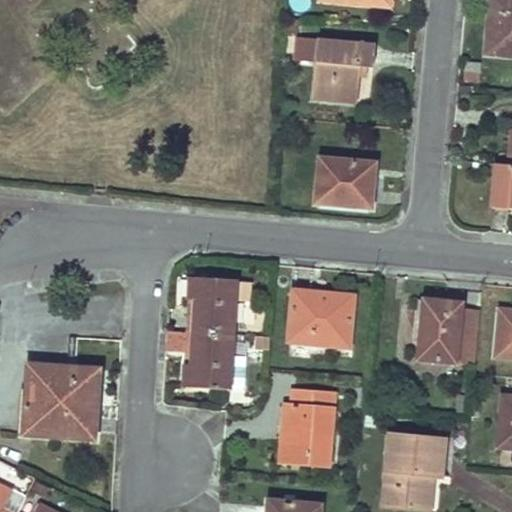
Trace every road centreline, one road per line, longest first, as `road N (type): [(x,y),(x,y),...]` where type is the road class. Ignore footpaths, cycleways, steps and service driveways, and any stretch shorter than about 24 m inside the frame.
road 1 (residential): [(154,225),(130,511)]
road 2 (residential): [(154,225),(421,246)]
road 3 (residential): [(421,246),(444,0)]
road 4 (residential): [(0,262),(154,225)]
